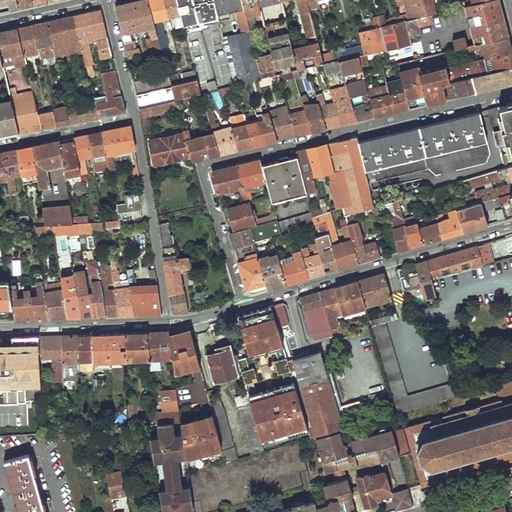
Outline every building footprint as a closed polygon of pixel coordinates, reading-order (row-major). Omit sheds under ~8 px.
[(0,0),(0,11),(3,11),(18,8),(16,0),(0,0)] [(139,0),(115,5),(128,60),(134,59),(133,56),(140,54),(139,47),(135,48),(133,41),(132,41),(130,32),(148,27),(150,36),(156,34),(146,0),(139,0)] [(146,0),(156,34),(160,48),(167,46),(163,34),(165,34),(160,20),(180,15),(176,0),(146,0)] [(176,0),(180,15),(183,25),(199,21),(192,0),(176,0)] [(192,0),(199,21),(219,17),(218,14),(214,0),(192,0)] [(214,0),(218,14),(236,10),(242,33),(224,38),(237,85),(260,79),(263,78),(258,57),(253,41),(252,35),(242,0),(214,0)] [(242,0),(252,35),(258,33),(253,13),(262,11),(258,0),(242,0)] [(281,0),(258,0),(262,11),(263,16),(284,10),(281,0)] [(297,0),(307,38),(317,35),(310,8),(307,0),(297,0)] [(397,0),(402,16),(403,21),(432,14),(435,14),(431,0),(397,0)] [(499,0),(493,0),(465,7),(475,45),(509,37),(504,18),(499,0)] [(89,11),(95,40),(99,58),(113,55),(108,37),(101,9),(89,11)] [(74,15),(83,52),(89,76),(94,75),(91,65),(92,65),(87,42),(95,40),(89,11),(85,12),(74,15)] [(388,25),(379,27),(383,44),(385,51),(412,44),(410,37),(421,34),(419,26),(434,22),(432,14),(403,21),(389,24),(388,25)] [(47,21),(55,53),(57,63),(64,61),(61,48),(74,45),(76,54),(83,52),(74,15),(60,18),(47,21)] [(374,22),(375,28),(379,27),(388,25),(385,16),(375,18),(376,19),(373,20),(374,22)] [(388,19),(389,24),(403,21),(402,16),(388,19)] [(32,24),(39,53),(40,57),(55,53),(47,21),(38,23),(32,24)] [(358,26),(360,31),(375,28),(374,22),(358,26)] [(17,28),(25,57),(39,53),(32,24),(24,26),(17,28)] [(375,28),(360,31),(363,43),(365,53),(376,51),(374,46),(383,44),(379,27),(375,28)] [(0,56),(3,66),(6,78),(14,76),(13,72),(16,71),(16,69),(27,66),(25,57),(17,28),(7,30),(0,31),(0,56)] [(290,31),(268,37),(272,54),(278,75),(279,74),(294,71),(300,69),(294,49),(290,31)] [(146,37),(150,52),(161,49),(160,48),(156,34),(150,36),(146,37)] [(453,40),(455,50),(463,48),(468,47),(466,37),(453,40)] [(483,47),(485,58),(511,51),(511,49),(511,45),(509,37),(475,45),(468,47),(463,48),(464,53),(478,50),(478,48),(483,47)] [(294,49),(300,69),(310,67),(324,63),(322,56),(319,43),(294,49)] [(343,51),(345,58),(358,55),(359,55),(364,54),(365,53),(363,43),(359,44),(360,47),(343,51)] [(167,46),(160,48),(161,49),(163,57),(169,56),(167,46)] [(333,53),(334,61),(340,60),(345,58),(343,51),(336,52),(333,53)] [(449,80),(473,75),(474,77),(511,67),(511,51),(485,58),(481,60),(446,69),(449,80)] [(322,56),(324,63),(334,61),(333,53),(322,56)] [(258,57),(263,78),(278,75),(272,54),(258,57)] [(364,54),(359,55),(361,67),(367,65),(364,54)] [(345,58),(340,60),(343,71),(344,75),(362,70),(361,67),(359,55),(358,55),(345,58)] [(324,63),(327,75),(343,71),(340,60),(334,61),(324,63)] [(300,69),(294,71),(296,79),(312,74),(310,67),(300,69)] [(443,85),(446,99),(511,83),(511,67),(474,77),(443,85)] [(403,80),(410,108),(426,104),(418,76),(416,69),(401,73),(403,80)] [(418,76),(426,104),(446,99),(443,85),(442,82),(449,80),(446,69),(418,76)] [(116,70),(100,73),(103,84),(119,81),(116,70)] [(168,76),(171,85),(198,78),(196,70),(182,73),(168,76)] [(260,79),(262,86),(281,81),(279,74),(278,75),(263,78),(260,79)] [(198,78),(171,85),(172,88),(175,98),(183,96),(193,93),(202,91),(198,78)] [(364,78),(346,83),(349,97),(368,93),(367,89),(364,78)] [(37,79),(31,81),(33,90),(33,91),(39,90),(37,79)] [(387,84),(367,89),(368,93),(371,103),(374,117),(410,108),(403,80),(387,84)] [(95,102),(99,117),(112,114),(126,111),(119,81),(103,84),(106,94),(94,97),(95,102)] [(334,103),(340,125),(355,121),(352,107),(349,97),(346,83),(346,81),(339,84),(340,88),(331,90),(334,103)] [(136,97),(139,109),(175,100),(175,98),(172,88),(136,97)] [(19,129),(20,133),(30,131),(42,129),(39,114),(33,91),(33,90),(14,94),(13,90),(9,91),(11,99),(19,129)] [(219,90),(212,92),(217,110),(224,107),(219,90)] [(319,104),(326,128),(340,125),(334,103),(326,105),(323,92),(317,94),(319,104)] [(301,96),(310,132),(326,128),(319,104),(311,105),(306,95),(301,96)] [(0,132),(19,129),(11,99),(0,101),(0,132)] [(256,117),(263,143),(270,142),(276,140),(268,111),(265,99),(261,100),(265,115),(256,117)] [(139,109),(144,136),(147,136),(146,127),(147,126),(145,118),(178,109),(175,100),(139,109)] [(95,102),(68,107),(69,114),(72,123),(86,120),(99,117),(95,102)] [(371,103),(352,107),(355,121),(365,119),(368,113),(374,117),(371,103)] [(491,119),(498,145),(504,143),(507,154),(503,154),(506,168),(511,166),(511,104),(493,109),(495,118),(491,119)] [(268,111),(276,140),(286,138),(295,136),(288,106),(268,111)] [(54,111),(39,114),(42,129),(46,128),(57,126),(55,117),(54,111)] [(358,142),(365,171),(377,168),(378,172),(386,169),(385,166),(407,160),(408,164),(416,162),(415,159),(437,153),(438,157),(446,155),(446,151),(468,146),(469,149),(477,147),(476,144),(488,141),(480,112),(358,142)] [(55,117),(57,126),(64,124),(72,123),(69,114),(55,117)] [(244,119),(252,146),(257,145),(263,143),(256,117),(244,119)] [(231,127),(238,150),(245,148),(252,146),(244,119),(230,123),(231,127)] [(238,150),(231,127),(221,129),(219,123),(211,125),(213,133),(219,154),(229,152),(238,150)] [(101,132),(108,169),(109,171),(114,170),(111,154),(129,150),(130,153),(134,152),(129,126),(114,129),(101,132)] [(189,129),(184,130),(185,133),(192,156),(193,160),(207,157),(219,154),(213,133),(192,138),(189,129)] [(101,171),(108,169),(101,132),(93,134),(86,135),(90,157),(97,156),(101,171)] [(150,142),(156,166),(192,156),(185,133),(150,142)] [(73,138),(76,159),(90,157),(86,135),(79,137),(73,138)] [(327,144),(333,170),(343,209),(345,215),(345,216),(353,213),(371,208),(374,207),(365,171),(358,142),(357,137),(327,144)] [(58,141),(62,165),(64,175),(71,174),(73,182),(80,181),(76,159),(73,138),(65,140),(58,141)] [(30,147),(34,171),(37,183),(38,190),(47,188),(44,169),(62,165),(58,141),(40,145),(30,147)] [(306,149),(313,175),(333,170),(327,144),(306,149)] [(16,150),(20,173),(34,171),(30,147),(22,148),(16,150)] [(297,156),(307,194),(317,191),(316,187),(313,175),(306,149),(300,150),(296,151),(297,156)] [(5,178),(7,177),(10,193),(16,193),(14,176),(20,175),(20,173),(16,150),(7,151),(1,153),(5,178)] [(266,181),(272,202),(307,194),(297,156),(262,165),(266,181)] [(237,165),(243,186),(266,181),(262,165),(260,160),(248,163),(237,165)] [(212,173),(218,193),(240,187),(241,188),(241,189),(240,190),(243,202),(247,201),(243,186),(237,165),(225,168),(214,171),(212,173)] [(509,174),(511,184),(492,190),(492,188),(475,193),(476,198),(461,202),(462,207),(511,192),(511,166),(506,168),(458,182),(461,189),(509,174)] [(20,175),(22,185),(37,183),(34,171),(20,173),(20,175)] [(456,209),(462,232),(487,224),(483,210),(502,204),(503,208),(511,205),(511,192),(462,207),(456,209)] [(115,205),(117,213),(134,211),(140,210),(139,209),(137,194),(123,196),(124,204),(115,205)] [(398,201),(410,247),(421,244),(418,229),(415,221),(410,222),(405,204),(411,203),(410,200),(409,197),(398,201)] [(389,216),(398,251),(410,247),(398,201),(392,202),(396,215),(389,216)] [(228,209),(234,230),(255,225),(249,203),(228,209)] [(69,205),(41,206),(44,220),(45,225),(47,225),(73,223),(72,219),(69,205)] [(495,211),(497,221),(511,216),(511,205),(503,208),(495,211)] [(371,209),(372,212),(373,217),(379,215),(377,207),(374,207),(371,208),(371,209)] [(438,226),(441,238),(462,232),(456,209),(451,210),(453,217),(450,218),(450,217),(444,219),(445,224),(438,226)] [(119,225),(119,227),(142,223),(140,210),(134,211),(117,213),(118,220),(119,225)] [(348,230),(357,263),(379,256),(375,242),(363,244),(358,222),(355,222),(353,213),(345,216),(346,220),(348,230)] [(278,223),(282,235),(291,232),(295,231),(311,227),(315,226),(313,218),(312,217),(312,214),(278,223)] [(328,232),(338,269),(357,263),(348,230),(344,231),(346,242),(337,245),(335,238),(337,237),(337,234),(336,234),(331,216),(324,218),(324,215),(313,218),(315,226),(317,225),(325,223),(328,232)] [(12,217),(14,227),(29,226),(28,216),(12,217)] [(230,233),(234,248),(254,243),(272,237),(277,236),(282,235),(278,223),(278,222),(278,219),(271,221),(230,233)] [(91,222),(92,230),(104,229),(102,221),(91,222)] [(77,223),(79,233),(92,231),(92,230),(91,222),(87,222),(77,223)] [(176,248),(174,249),(172,235),(169,236),(166,222),(158,223),(173,314),(185,312),(179,272),(191,270),(189,257),(176,259),(175,254),(177,254),(176,248)] [(311,227),(312,228),(317,227),(319,231),(313,232),(314,236),(328,232),(325,223),(317,225),(315,226),(311,227)] [(418,229),(421,244),(441,238),(438,226),(438,223),(418,229)] [(40,225),(35,226),(36,235),(47,234),(47,225),(45,225),(40,225)] [(0,235),(33,234),(32,226),(29,226),(14,227),(0,228),(0,235)] [(319,254),(324,273),(338,269),(328,232),(314,236),(316,243),(317,246),(319,254)] [(277,255),(286,284),(298,280),(309,277),(301,252),(288,255),(283,256),(281,251),(277,236),(272,237),(277,255)] [(497,240),(490,243),(494,251),(500,248),(497,240)] [(234,248),(247,292),(248,292),(248,293),(249,294),(250,294),(251,294),(253,294),(259,292),(267,290),(258,259),(254,243),(234,248)] [(475,246),(426,260),(431,279),(481,265),(475,246)] [(301,252),(309,277),(324,273),(319,254),(309,257),(306,247),(300,248),(301,252)] [(258,259),(267,290),(276,287),(286,284),(277,255),(268,257),(268,256),(258,259)] [(89,294),(93,317),(99,317),(106,317),(98,268),(97,260),(87,262),(92,290),(95,294),(89,294)] [(415,263),(426,306),(437,303),(431,279),(426,260),(415,263)] [(63,295),(67,318),(74,318),(80,317),(73,277),(71,262),(63,263),(68,294),(63,295)] [(12,307),(14,320),(32,319),(49,318),(43,287),(39,264),(34,265),(38,287),(30,288),(28,279),(22,280),(23,290),(16,291),(13,275),(7,276),(8,281),(12,307)] [(98,268),(106,317),(113,316),(120,316),(113,272),(113,271),(105,272),(104,267),(98,268)] [(129,288),(134,316),(148,315),(161,315),(157,286),(136,287),(134,277),(132,277),(132,269),(126,270),(129,288)] [(119,271),(113,272),(120,316),(127,316),(134,316),(129,288),(121,288),(119,271)] [(357,281),(365,307),(390,299),(382,273),(357,281)] [(73,277),(80,317),(87,317),(93,317),(89,294),(86,275),(73,277)] [(0,281),(0,307),(12,307),(8,281),(0,281)] [(334,287),(341,314),(365,307),(357,281),(334,287)] [(43,287),(49,318),(58,318),(67,318),(63,295),(62,284),(43,287)] [(317,292),(329,331),(334,330),(333,328),(340,326),(337,315),(341,314),(334,287),(317,292)] [(406,295),(421,293),(420,287),(405,289),(406,295)] [(298,298),(308,332),(311,334),(313,340),(330,335),(329,331),(317,292),(298,298)] [(404,301),(407,312),(415,310),(413,299),(404,301)] [(280,303),(270,306),(276,327),(287,324),(280,303)] [(236,316),(248,356),(282,346),(276,327),(270,306),(257,310),(236,316)] [(370,326),(397,412),(448,398),(444,386),(414,394),(412,398),(407,397),(402,393),(404,389),(383,322),(396,318),(395,312),(376,318),(378,324),(370,326)] [(334,330),(329,331),(330,335),(346,331),(345,326),(334,330)] [(176,331),(167,332),(171,358),(172,372),(199,366),(189,329),(183,330),(176,331)] [(147,333),(149,359),(150,369),(158,369),(157,359),(171,358),(167,332),(157,332),(147,333)] [(92,335),(92,363),(125,361),(124,333),(108,334),(92,335)] [(124,333),(125,361),(133,360),(133,364),(137,364),(136,360),(149,359),(147,333),(135,333),(124,333)] [(61,336),(62,369),(73,369),(73,364),(78,364),(77,335),(69,335),(61,336)] [(77,335),(78,364),(78,372),(92,372),(92,363),(92,335),(85,335),(77,335)] [(39,342),(39,359),(51,358),(53,381),(62,381),(62,372),(62,369),(61,336),(50,336),(38,336),(39,342)] [(39,342),(13,343),(13,350),(0,350),(0,347),(0,401),(26,401),(26,385),(39,385),(39,359),(39,342)] [(206,354),(213,381),(236,375),(228,344),(218,347),(219,350),(206,354)] [(290,358),(314,435),(342,427),(344,427),(344,426),(340,413),(342,412),(328,364),(323,366),(318,350),(306,354),(290,358)] [(277,374),(289,370),(286,358),(274,361),(277,374)] [(253,367),(240,371),(244,384),(256,380),(253,367)] [(62,372),(62,381),(62,389),(71,389),(70,371),(62,372)] [(497,394),(504,395),(511,392),(511,379),(494,384),(497,394)] [(293,382),(247,395),(248,400),(294,386),(293,382)] [(294,386),(248,400),(260,439),(306,426),(294,386)] [(154,414),(155,425),(172,423),(179,423),(176,397),(175,389),(159,391),(161,413),(154,414)] [(234,397),(250,453),(262,450),(261,444),(260,439),(248,400),(247,395),(246,393),(234,397)] [(176,397),(179,423),(179,424),(193,420),(192,419),(190,419),(190,411),(186,412),(183,396),(176,397)] [(420,485),(421,486),(480,469),(481,471),(488,469),(495,467),(495,465),(511,460),(511,399),(510,400),(510,402),(502,404),(501,399),(478,406),(478,404),(463,408),(463,410),(404,427),(420,485)] [(235,458),(222,410),(217,400),(208,402),(211,415),(220,449),(223,461),(235,458)] [(127,404),(128,427),(136,426),(135,404),(127,404)] [(193,420),(179,424),(180,432),(184,458),(184,459),(220,449),(211,415),(193,420)] [(184,458),(180,432),(173,434),(172,423),(155,425),(157,436),(148,438),(151,463),(161,462),(164,488),(157,490),(159,511),(192,511),(188,485),(180,486),(176,459),(184,458)] [(306,426),(260,439),(261,444),(308,431),(306,426)] [(342,427),(314,435),(325,469),(333,467),(341,465),(357,461),(358,466),(398,454),(392,430),(346,443),(342,427)] [(392,430),(398,454),(406,452),(400,428),(392,430)] [(97,429),(89,430),(88,430),(88,437),(96,437),(97,436),(97,429)] [(43,511),(43,508),(45,508),(43,501),(41,502),(33,475),(36,474),(34,468),(31,468),(27,455),(3,462),(17,511),(43,511)] [(341,465),(333,467),(336,480),(344,477),(341,465)] [(366,474),(355,477),(357,486),(359,493),(363,506),(374,503),(373,498),(389,494),(389,492),(383,472),(382,472),(380,467),(377,468),(376,465),(367,468),(369,476),(367,477),(366,474)] [(120,471),(104,474),(109,496),(111,511),(123,511),(129,511),(120,471)] [(315,511),(354,511),(350,496),(347,488),(344,477),(336,480),(322,484),(325,496),(328,495),(330,503),(314,507),(315,511)] [(357,486),(347,488),(350,496),(359,493),(357,486)] [(389,492),(389,494),(394,510),(412,505),(408,489),(407,487),(389,492)] [(111,511),(109,496),(103,498),(105,511),(111,511)] [(464,511),(465,511),(462,511),(507,511),(504,500),(485,506),(486,511),(464,511)] [(315,511),(314,507),(313,501),(273,511),(315,511)]
